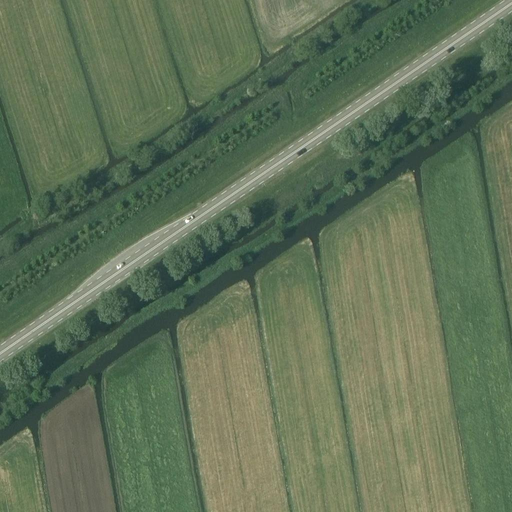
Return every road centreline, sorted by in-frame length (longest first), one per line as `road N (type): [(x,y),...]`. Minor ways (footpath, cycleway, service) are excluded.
road 1 (primary): [(0,353),(511,3)]
road 2 (track): [(0,417),(511,74)]
